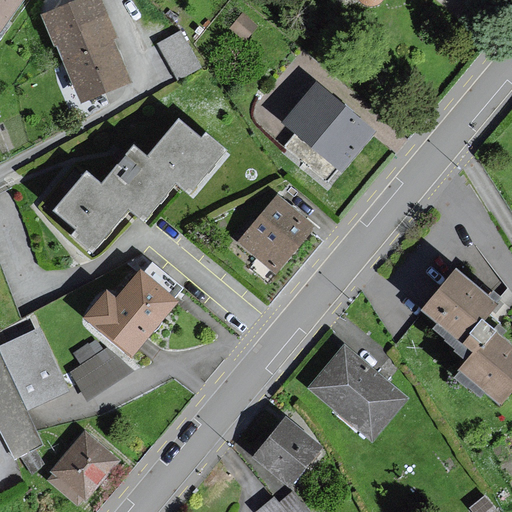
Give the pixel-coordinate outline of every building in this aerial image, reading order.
[(0,0),(0,39),(28,0),(0,0)] [(94,0),(84,0),(41,19),(79,107),(131,84),(94,0)] [(353,0),(355,4),(365,8),(377,6),(382,0),(353,0)] [(198,69),(179,34),(153,48),(171,82),(198,69)] [(372,136),(315,88),(283,126),(340,174),(372,136)] [(85,173),(55,210),(77,228),(72,234),(92,250),(130,205),(144,217),(177,177),(191,189),(224,150),(207,135),(202,141),(179,123),(149,159),(134,147),(122,162),(101,186),(85,173)] [(313,229),(276,198),(236,244),(274,276),(313,229)] [(505,304),(463,268),(428,309),(479,352),(464,369),(506,405),(511,397),(511,336),(492,320),(505,304)] [(163,290),(142,273),(119,301),(108,292),(87,317),(134,355),(177,301),(163,290)] [(59,372),(40,329),(1,347),(28,408),(67,390),(59,372)] [(410,392),(349,340),(310,385),(372,437),(410,392)] [(72,372),(89,397),(131,371),(107,352),(72,372)] [(325,443),(290,412),(257,449),(293,480),(325,443)] [(102,479),(119,460),(85,431),(51,471),(56,476),(52,480),(78,501),(84,495),(87,497),(102,479)] [(261,503),(267,511),(304,511),(312,506),(296,485),(281,497),(277,491),(261,503)] [(468,511),(489,511),(492,510),(481,496),(465,509),(468,511)]
